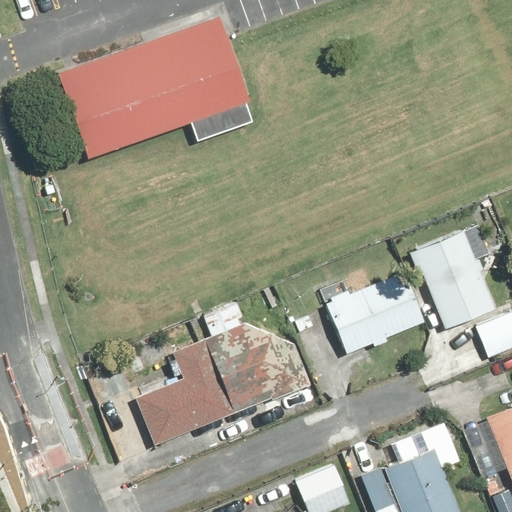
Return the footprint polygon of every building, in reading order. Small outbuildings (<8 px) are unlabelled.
[(221,20),(57,72),(83,154),(248,102),(221,20)] [(492,305),(460,228),(407,249),(439,326),(492,305)] [(320,300),(341,352),(420,320),(399,268),(320,300)] [(511,309),(475,325),(488,357),(511,346),(511,309)] [(132,394),(151,442),(306,381),(290,341),(239,320),(169,347),(180,375),(132,394)] [(511,402),(482,414),(511,486),(511,402)] [(456,511),(431,447),(381,467),(398,511),(456,511)] [(333,463),(294,480),(308,511),(322,511),(350,500),(333,463)]
